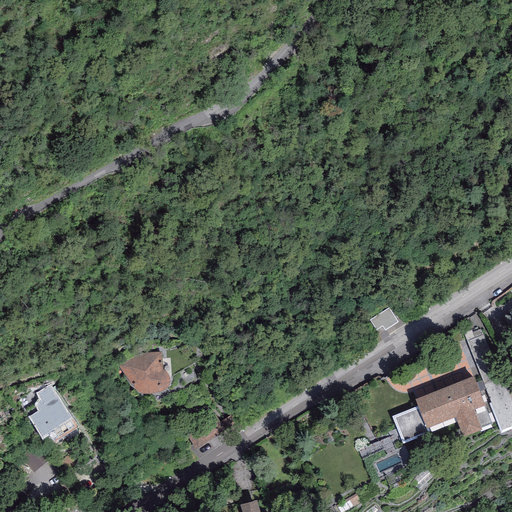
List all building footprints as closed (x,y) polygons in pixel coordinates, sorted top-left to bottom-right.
[(373,318),(378,331),(400,322),(394,309),(373,318)] [(480,329),(465,335),(490,401),(489,401),(500,430),(511,425),(511,398),(497,359),(494,360),(484,334),(482,334),(480,329)] [(463,341),(456,341),(457,351),(464,351),(463,341)] [(124,361),(118,365),(126,374),(128,378),(132,383),(135,387),(138,390),(141,392),(145,392),(149,392),(162,389),(164,388),(167,387),(168,384),(169,382),(170,379),(170,376),(168,373),(167,372),(165,370),(163,369),(162,351),(150,352),(149,352),(142,353),(137,355),(132,357),(124,361)] [(474,375),(415,398),(417,405),(426,428),(428,427),(455,416),(463,436),(482,428),(481,427),(491,423),(484,404),(485,403),(474,375)] [(50,385),(38,393),(41,400),(37,404),(40,409),(29,416),(42,434),(47,431),(55,441),(78,426),(74,420),(75,419),(68,408),(66,409),(50,385)] [(426,428),(417,405),(392,416),(403,443),(430,432),(428,427),(426,428)] [(212,420),(189,435),(199,449),(221,434),(212,420)] [(36,441),(18,456),(32,473),(50,457),(36,441)] [(255,493),(239,497),(242,510),(258,506),(255,493)]
